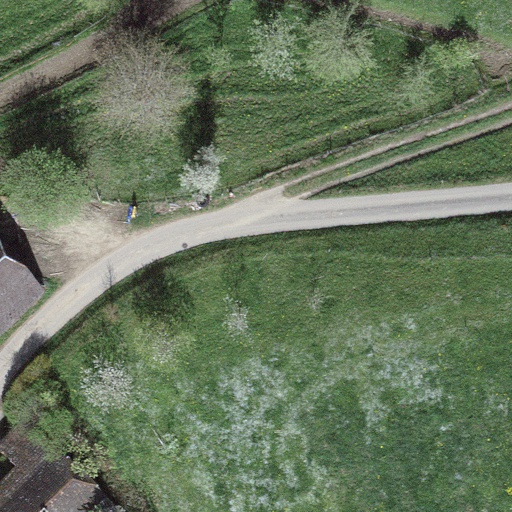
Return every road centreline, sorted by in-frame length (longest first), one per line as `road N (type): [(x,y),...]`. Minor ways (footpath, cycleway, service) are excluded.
road 1 (track): [(236,227),(311,187),(511,104)]
road 2 (track): [(0,95),(151,0)]
